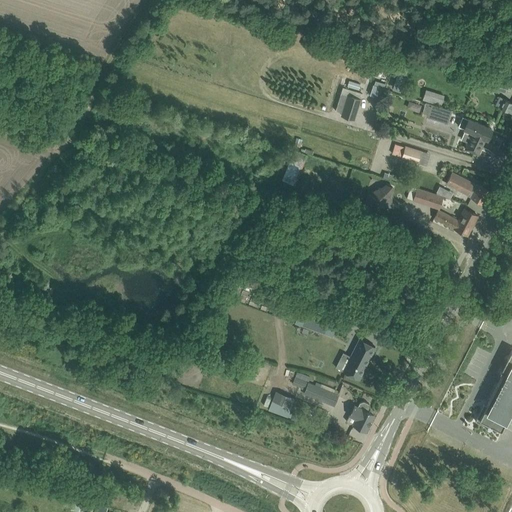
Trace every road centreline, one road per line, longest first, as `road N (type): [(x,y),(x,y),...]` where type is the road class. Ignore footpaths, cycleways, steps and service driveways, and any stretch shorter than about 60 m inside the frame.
road 1 (tertiary): [(374,453),(511,190)]
road 2 (track): [(149,0),(74,130),(0,232)]
road 3 (secondary): [(244,467),(0,373)]
road 4 (unclassified): [(233,511),(104,457)]
